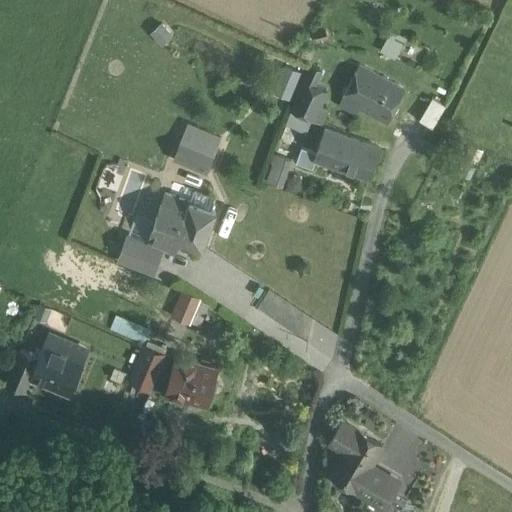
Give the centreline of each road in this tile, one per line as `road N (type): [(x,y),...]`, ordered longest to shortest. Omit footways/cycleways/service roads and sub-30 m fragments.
road 1 (residential): [(282,511),(3,396)]
road 2 (residential): [(511,479),(339,377)]
road 3 (residential): [(307,511),(311,433),(339,377)]
